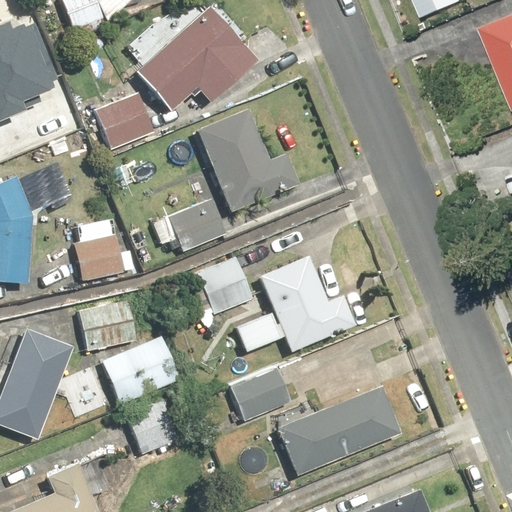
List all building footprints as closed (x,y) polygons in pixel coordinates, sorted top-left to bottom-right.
[(412,0),(420,17),(458,0),(412,0)] [(253,60),(203,7),(132,73),(167,111),(192,88),(206,103),(253,60)] [(511,18),(486,29),(511,93),(511,18)] [(0,120),(16,115),(12,104),(44,92),(22,29),(0,36),(0,120)] [(132,88),(85,109),(104,150),(150,129),(132,88)] [(242,108),(192,130),(227,212),(295,183),(281,152),(264,159),(242,108)] [(88,121),(33,141),(37,151),(67,140),(74,159),(99,150),(88,121)] [(0,179),(0,282),(23,284),(28,217),(12,175),(0,179)] [(204,197),(143,221),(152,245),(167,239),(171,251),(218,233),(204,197)] [(105,216),(61,225),(73,281),(117,272),(105,216)] [(229,254),(185,271),(204,317),(248,299),(229,254)] [(305,257),(255,277),(286,354),(352,328),(339,294),(323,300),(305,257)] [(145,290),(68,307),(78,349),(154,332),(145,290)] [(0,428),(34,441),(68,347),(19,329),(0,381),(0,428)] [(157,336),(94,361),(111,404),(174,379),(157,336)] [(268,362),(219,381),(234,421),(283,402),(268,362)] [(272,428),(292,476),(397,433),(377,386),(272,428)] [(155,399),(114,411),(130,453),(169,438),(155,399)] [(4,511),(94,511),(73,462),(41,475),(49,493),(4,511)] [(423,511),(414,488),(353,511),(423,511)]
